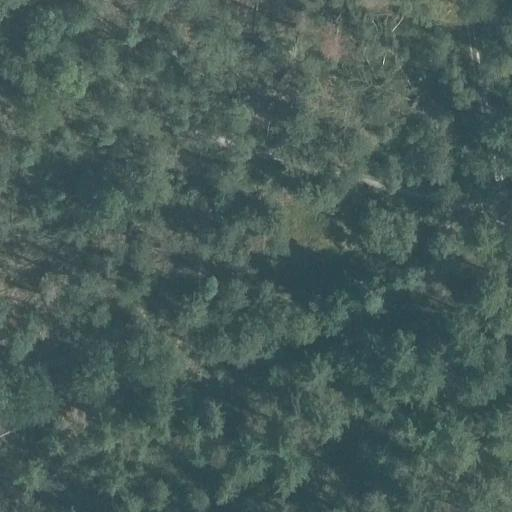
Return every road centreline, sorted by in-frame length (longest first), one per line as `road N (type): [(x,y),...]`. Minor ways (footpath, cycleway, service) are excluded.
road 1 (track): [(511,215),(508,191),(454,216),(0,66)]
road 2 (unknown): [(461,0),(495,197)]
